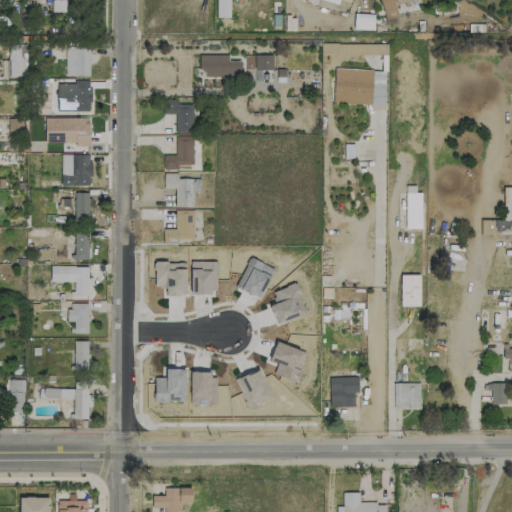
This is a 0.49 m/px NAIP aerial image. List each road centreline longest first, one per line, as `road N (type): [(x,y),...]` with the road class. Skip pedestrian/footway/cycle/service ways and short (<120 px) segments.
road 1 (tertiary): [(125,0),(118,451)]
road 2 (tertiary): [(118,451),(511,450)]
